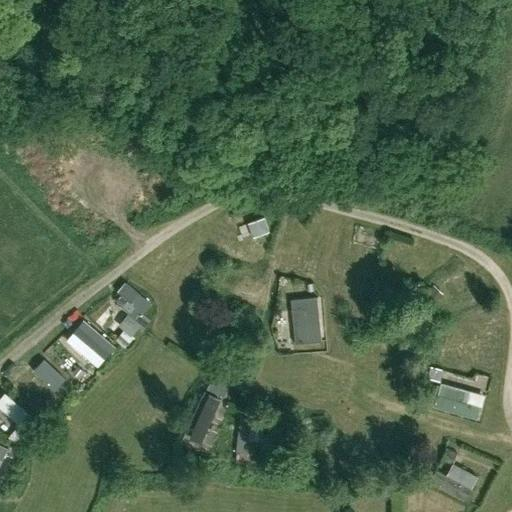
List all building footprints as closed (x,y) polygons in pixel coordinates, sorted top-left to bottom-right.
[(254,219),(242,215),(234,238),(257,247),(268,215),(256,211),(254,219)] [(335,229),(332,244),(342,246),(345,231),(335,229)] [(362,242),(349,241),(346,272),(371,275),(375,236),(362,235),(362,242)] [(406,238),(397,252),(408,259),(417,245),(406,238)] [(313,250),(271,244),(268,267),(310,273),(313,250)] [(237,299),(261,301),(262,269),(217,267),(216,287),(237,288),(237,299)] [(427,276),(454,305),(463,296),(436,267),(427,276)] [(285,290),(285,272),(268,272),(268,290),(285,290)] [(342,290),(341,301),(373,302),(374,292),(342,290)] [(290,338),(317,336),(315,304),(288,306),(290,338)] [(181,342),(201,355),(214,336),(193,323),(181,342)] [(95,355),(107,342),(91,327),(79,340),(95,355)] [(369,328),(356,331),(361,353),(373,351),(369,328)] [(441,341),(445,353),(476,342),(471,330),(441,341)] [(374,349),(377,361),(390,357),(386,345),(374,349)] [(36,359),(24,380),(16,395),(35,406),(42,393),(57,400),(70,377),(36,359)] [(221,389),(223,378),(209,375),(206,387),(221,389)] [(472,408),(473,401),(461,399),(464,385),(435,380),(432,401),(472,408)] [(205,390),(187,436),(200,441),(218,395),(205,390)] [(0,410),(22,423),(30,410),(0,391),(0,410)] [(246,446),(249,412),(237,411),(234,445),(246,446)] [(355,464),(356,443),(325,442),(325,463),(355,464)] [(462,498),(469,487),(434,466),(427,477),(462,498)] [(429,511),(456,511),(459,507),(423,486),(413,503),(429,511)] [(299,511),(318,511),(319,490),(300,489),(299,511)] [(346,491),(345,511),(368,511),(369,491),(346,491)]
